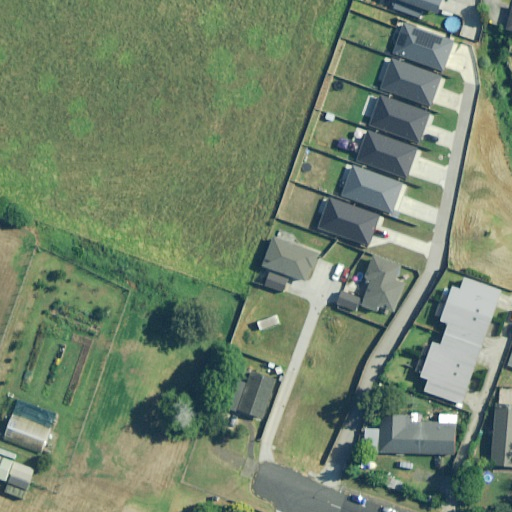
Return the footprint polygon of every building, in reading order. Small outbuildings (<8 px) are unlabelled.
[(395,0),(392,11),(420,21),(423,13),(439,19),(445,0),(395,0)] [(496,293),(460,280),(441,334),(476,347),(496,293)] [(476,347),(441,334),(421,388),(456,401),(476,347)] [(279,382),(249,372),(234,416),(264,426),(279,382)] [(511,398),(496,398),(491,461),(511,462),(511,398)] [(14,415),(5,440),(42,454),(52,429),(57,416),(33,407),(28,420),(14,415)] [(455,409),(380,408),(379,449),(454,450),(455,409)] [(325,446),(307,435),(302,443),(319,454),(325,446)] [(36,470),(0,456),(0,478),(10,482),(6,492),(25,500),(36,470)]
